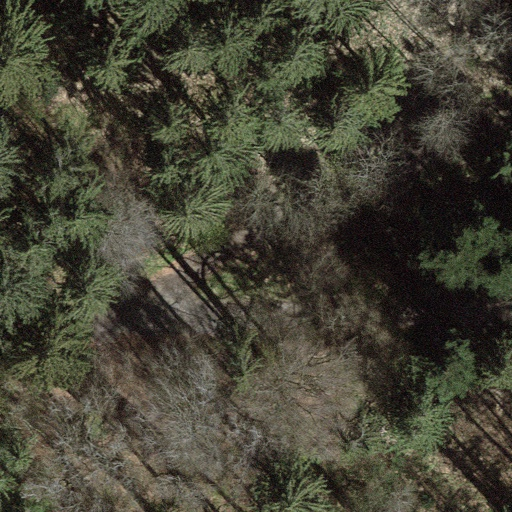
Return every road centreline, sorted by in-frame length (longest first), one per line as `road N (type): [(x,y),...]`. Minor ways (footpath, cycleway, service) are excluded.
road 1 (track): [(0,338),(141,314),(511,324)]
road 2 (track): [(141,314),(511,73)]
